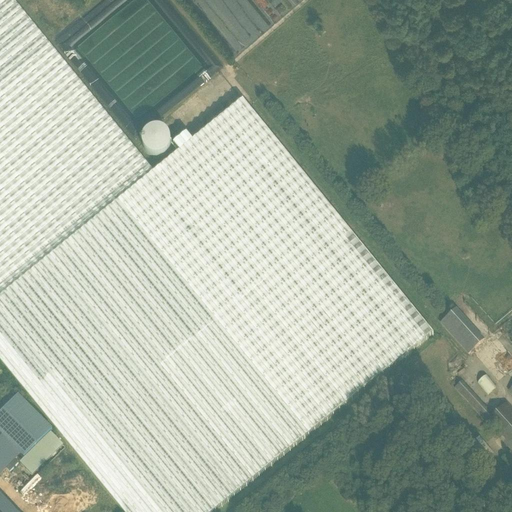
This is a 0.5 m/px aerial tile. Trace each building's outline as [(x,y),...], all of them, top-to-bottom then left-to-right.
[(0,0),(0,241),(125,138),(52,49),(12,0),(0,0)] [(154,174),(125,138),(0,241),(0,362),(122,511),(215,511),(433,335),(243,101),(193,142),(187,134),(174,145),(180,152),(154,174)] [(440,324),(469,355),(484,341),(456,309),(440,324)] [(462,381),(454,388),(511,452),(511,408),(507,402),(492,415),(462,381)] [(13,392),(0,404),(0,475),(20,455),(25,460),(53,431),(13,392)] [(16,511),(9,504),(0,494),(0,511),(16,511)]
